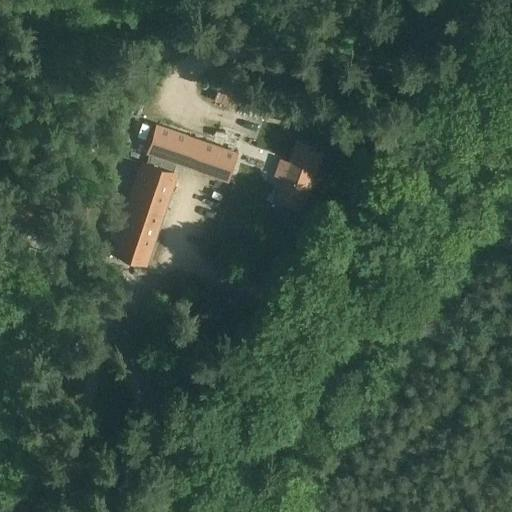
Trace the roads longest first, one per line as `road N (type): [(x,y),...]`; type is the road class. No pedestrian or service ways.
road 1 (unclassified): [(329,330),(511,66)]
road 2 (track): [(205,511),(329,330)]
